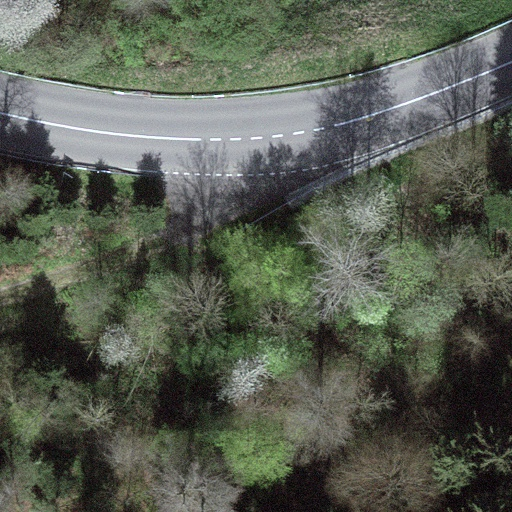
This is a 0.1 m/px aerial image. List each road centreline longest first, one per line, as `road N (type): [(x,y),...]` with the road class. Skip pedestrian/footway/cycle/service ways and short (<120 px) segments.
road 1 (secondary): [(0,112),(140,135),(266,136),(350,121),(511,61)]
road 2 (track): [(0,305),(70,288),(178,231),(199,207),(222,138)]
